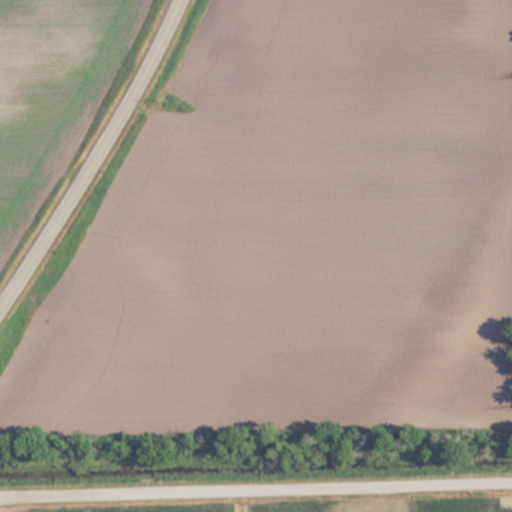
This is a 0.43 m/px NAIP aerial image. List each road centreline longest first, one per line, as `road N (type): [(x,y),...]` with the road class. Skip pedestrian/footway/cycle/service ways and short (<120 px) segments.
road 1 (residential): [(0,495),(511,483)]
road 2 (residential): [(0,311),(78,193),(177,0)]
